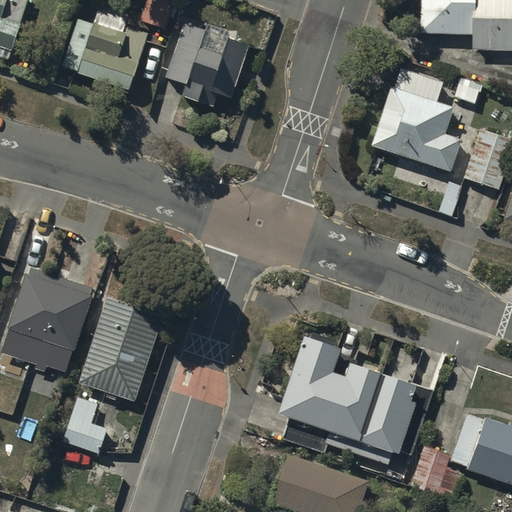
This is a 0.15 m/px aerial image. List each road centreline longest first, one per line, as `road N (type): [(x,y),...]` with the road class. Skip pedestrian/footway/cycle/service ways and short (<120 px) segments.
road 1 (residential): [(261,224),(238,255),(156,511)]
road 2 (residential): [(0,150),(90,165),(261,224)]
road 3 (residential): [(261,224),(405,273),(511,322)]
road 4 (residential): [(346,0),(282,194),(261,224)]
